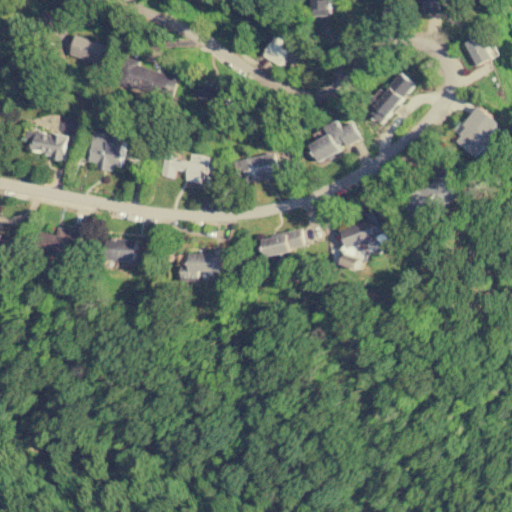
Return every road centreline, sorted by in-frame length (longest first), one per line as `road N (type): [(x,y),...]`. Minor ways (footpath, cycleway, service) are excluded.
road 1 (residential): [(406,131),(428,112),(439,85),(436,65),(412,46),(390,44),(315,93),(289,89),(124,0)]
road 2 (residential): [(0,181),(135,210),(239,214),(340,182),(406,131)]
